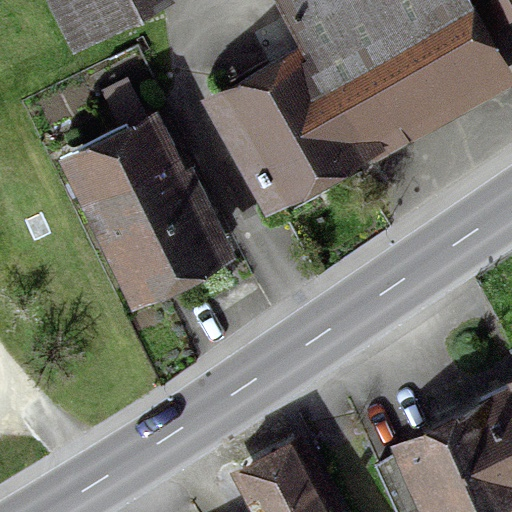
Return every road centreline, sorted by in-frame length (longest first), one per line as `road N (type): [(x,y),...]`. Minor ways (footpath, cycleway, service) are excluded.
road 1 (secondary): [(42,511),(511,203)]
road 2 (unknown): [(187,0),(179,58),(190,100),(295,300)]
